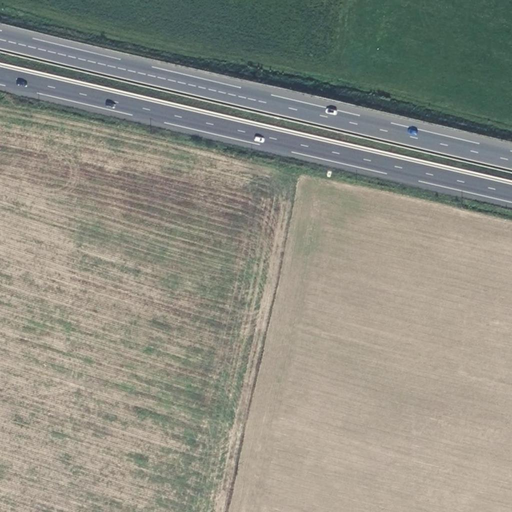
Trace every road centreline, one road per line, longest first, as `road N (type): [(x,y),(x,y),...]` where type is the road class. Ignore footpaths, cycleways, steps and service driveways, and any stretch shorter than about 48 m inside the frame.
road 1 (trunk): [(511,159),(0,39)]
road 2 (trunk): [(0,75),(511,193)]
